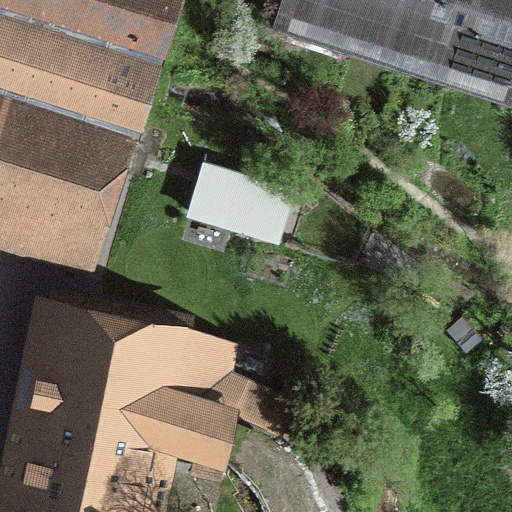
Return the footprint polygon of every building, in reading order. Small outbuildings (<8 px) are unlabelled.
[(0,0),(0,94),(130,135),(172,0),(0,0)] [(289,0),(285,15),(348,36),(359,0),(289,0)] [(414,0),(359,0),(348,36),(397,52),(414,0)] [(414,0),(397,52),(451,69),(472,0),(414,0)] [(511,84),(511,0),(472,0),(451,69),(511,88),(511,84)] [(0,242),(88,270),(130,135),(0,94),(0,242)] [(291,192),(204,161),(187,209),(275,240),(291,192)] [(242,335),(42,283),(0,444),(0,511),(162,511),(176,460),(207,468),(242,335)]
